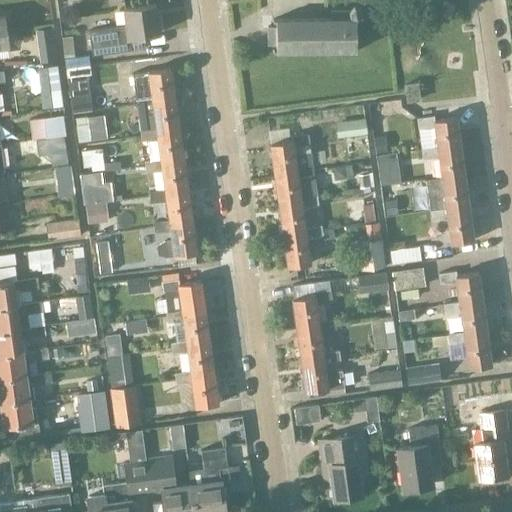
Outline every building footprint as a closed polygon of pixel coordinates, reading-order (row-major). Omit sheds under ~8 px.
[(91,15),(89,0),(68,0),(71,17),(91,15)] [(143,35),(158,32),(154,4),(123,8),(125,24),(88,29),(91,55),(144,47),(143,35)] [(272,49),(272,51),(340,51),(356,51),(356,20),(357,20),(362,16),(361,8),(353,6),(349,10),(330,10),(330,18),(272,19),(272,21),(275,21),(275,26),(267,26),(267,45),(275,45),(276,50),(272,49)] [(69,80),(85,79),(84,65),(68,67),(69,80)] [(151,102),(174,99),(169,68),(131,73),(134,99),(151,97),(151,102)] [(404,84),(406,101),(419,99),(417,82),(404,84)] [(55,107),(62,106),(60,87),(54,88),(54,87),(27,90),(30,109),(55,105),(55,107)] [(88,109),(87,90),(68,91),(68,110),(88,109)] [(178,129),(174,99),(151,102),(151,97),(134,99),(139,130),(155,128),(155,132),(178,129)] [(62,113),(27,114),(27,136),(63,135),(62,113)] [(437,151),(460,148),(456,116),(434,119),(434,115),(416,117),(418,127),(434,127),(437,146),(437,151)] [(366,134),(364,117),(333,121),(335,137),(366,134)] [(73,138),(88,138),(88,121),(74,121),(73,138)] [(182,160),(178,129),(155,132),(155,128),(139,130),(140,140),(156,139),(159,158),(160,163),(182,160)] [(312,164),(310,151),(294,154),(293,148),(310,144),(308,134),(292,136),(291,136),(291,141),(270,144),(274,175),(297,172),(296,167),(312,164)] [(51,167),(67,166),(66,136),(50,137),(51,167)] [(78,149),(81,166),(102,163),(99,146),(78,149)] [(464,178),(460,148),(437,151),(437,146),(420,148),(422,158),(438,157),(441,176),(442,181),(464,178)] [(378,182),(397,180),(394,152),(375,154),(378,182)] [(187,190),(182,160),(160,163),(159,158),(143,160),(145,170),(161,170),(164,189),(164,194),(187,190)] [(301,197),(317,195),(312,164),(296,167),(297,172),(274,175),(279,205),(301,202),(301,197)] [(59,171),(62,193),(73,191),(69,169),(59,171)] [(468,209),(464,178),(442,181),(441,176),(425,178),(426,189),(442,188),(445,207),(446,212),(468,209)] [(83,199),(94,197),(91,182),(79,185),(83,199)] [(191,221),(187,190),(164,194),(164,189),(147,191),(148,195),(149,201),(165,201),(168,220),(169,224),(191,221)] [(305,228),(302,209),(318,205),(317,195),(301,197),(301,202),(279,205),(283,235),(306,232),(305,228)] [(0,219),(9,218),(7,200),(0,200),(0,219)] [(84,221),(97,222),(97,206),(84,205),(84,221)] [(472,240),(468,209),(446,212),(445,207),(429,209),(430,219),(447,218),(450,243),(472,240)] [(46,223),(48,239),(80,235),(78,218),(46,223)] [(196,252),(191,221),(169,224),(168,220),(152,222),(153,232),(170,231),(171,238),(163,239),(155,244),(157,253),(165,256),(173,254),(173,256),(196,252)] [(306,232),(283,235),(288,267),(310,264),(307,239),(323,235),(321,225),(317,226),(305,228),(306,232)] [(384,266),(380,237),(355,241),(359,269),(384,266)] [(417,245),(404,247),(402,239),(387,241),(390,263),(418,258),(417,245)] [(78,242),(24,247),(27,272),(51,269),(50,259),(79,256),(78,242)] [(12,265),(0,267),(0,306),(15,304),(13,291),(37,288),(36,277),(36,276),(14,279),(12,265)] [(391,270),(393,289),(424,284),(421,267),(391,270)] [(458,306),(481,303),(477,272),(455,275),(455,271),(437,273),(439,283),(455,283),(458,301),(458,306)] [(357,292),(386,288),(384,274),(356,277),(357,292)] [(182,314),(204,311),(200,280),(179,283),(178,279),(177,279),(160,281),(162,291),(178,290),(181,309),(182,314)] [(319,327),(318,322),(315,303),(331,299),(330,289),(314,292),(314,291),(313,291),(313,296),(292,299),(296,330),(319,327)] [(15,304),(0,306),(0,330),(28,327),(26,314),(41,312),(39,301),(15,304)] [(485,334),(481,303),(458,306),(458,301),(441,304),(443,314),(459,313),(462,332),(462,337),(485,334)] [(209,341),(204,311),(182,314),(181,309),(165,312),(166,322),(173,322),(176,341),(185,340),(186,345),(209,341)] [(395,345),(392,331),(390,315),(369,318),(373,349),(395,345)] [(323,357),(322,352),(320,334),(336,332),(334,320),(318,322),(319,327),(296,330),(301,360),(323,357)] [(28,327),(0,330),(0,354),(21,352),(19,339),(44,335),(42,325),(28,327)] [(489,365),(485,334),(462,337),(462,332),(446,334),(447,344),(463,343),(467,368),(489,365)] [(213,372),(209,341),(186,345),(185,340),(176,341),(169,342),(171,352),(187,351),(190,370),(190,376),(213,372)] [(21,352),(0,354),(0,378),(25,375),(23,362),(47,359),(46,348),(26,351),(21,352)] [(301,360),(305,392),(326,389),(327,390),(344,388),(342,370),(337,371),(335,363),(340,362),(339,350),(322,352),(323,357),(301,360)] [(105,356),(109,387),(132,384),(128,353),(105,356)] [(404,367),(406,383),(438,379),(436,363),(404,367)] [(190,370),(174,372),(175,383),(191,382),(195,407),(217,404),(213,372),(190,376),(190,370)] [(367,374),(369,390),(401,386),(399,370),(367,374)] [(25,375),(0,378),(0,402),(28,399),(26,386),(51,383),(49,372),(34,374),(25,375)] [(511,377),(495,380),(498,395),(511,393),(511,377)] [(28,399),(0,402),(0,413),(2,428),(9,427),(11,441),(38,437),(36,422),(31,422),(28,399)] [(112,404),(115,426),(139,422),(136,400),(112,404)] [(503,446),(509,445),(504,410),(479,414),(483,442),(473,443),(478,477),(507,473),(503,446)] [(429,464),(441,462),(436,424),(407,429),(410,446),(397,448),(403,488),(432,484),(429,464)] [(347,435),(319,439),(324,476),(331,475),(334,498),(362,494),(360,477),(366,476),(360,433),(347,435)] [(187,471),(189,485),(190,485),(194,511),(224,511),(220,480),(219,481),(217,468),(226,467),(223,447),(199,450),(202,469),(187,471)] [(36,453),(37,468),(60,467),(59,452),(36,453)] [(131,511),(129,494),(149,492),(146,467),(145,459),(123,462),(126,480),(102,483),(105,502),(88,505),(89,511),(131,511)] [(194,511),(190,485),(189,485),(173,487),(170,464),(146,467),(149,492),(161,490),(164,511),(194,511)] [(71,511),(68,493),(23,500),(24,511),(71,511)] [(24,511),(23,500),(0,503),(0,511),(24,511)]
